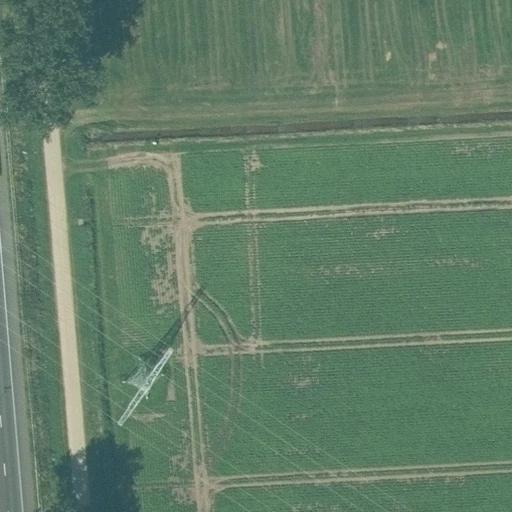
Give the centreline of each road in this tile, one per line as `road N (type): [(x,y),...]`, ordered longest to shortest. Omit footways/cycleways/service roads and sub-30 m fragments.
road 1 (unclassified): [(80,511),(38,0)]
road 2 (motorway): [(14,511),(0,348)]
